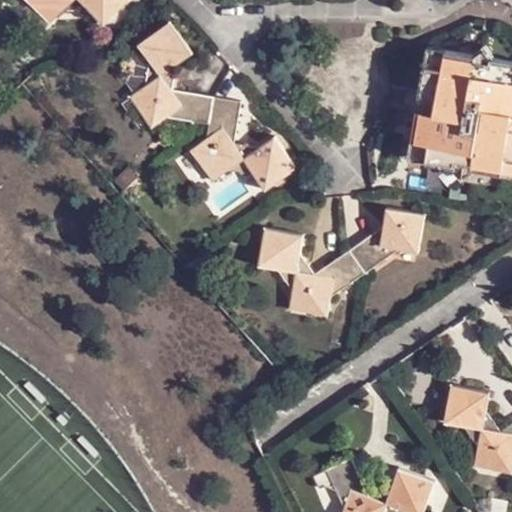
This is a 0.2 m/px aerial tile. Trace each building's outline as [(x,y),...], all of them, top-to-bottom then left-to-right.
[(32,0),(54,22),(77,0),(85,0),(93,9),(107,23),(129,0),(32,0)] [(70,9),(70,18),(88,18),(88,9),(70,9)] [(235,105),(213,102),(168,96),(173,70),(188,59),(167,26),(135,49),(147,65),(143,88),(126,101),(148,133),(162,121),(188,126),(204,128),(204,142),(188,154),(210,184),(228,173),(250,177),(261,194),(293,172),(271,140),(254,153),(228,148),(235,105)] [(467,58),(440,54),(438,71),(422,68),(418,92),(403,105),(411,118),(408,144),(425,147),(424,161),(447,166),(457,181),(470,172),(498,175),(501,160),(511,161),(511,65),(488,60),(481,49),(467,58)] [(438,71),(440,54),(424,51),(419,68),(422,68),(438,71)] [(425,147),(408,144),(406,157),(424,161),(425,147)] [(511,176),(511,161),(501,160),(498,175),(511,176)] [(328,299),(368,272),(396,252),(415,254),(420,217),(383,211),(380,231),(353,250),(311,278),(296,258),(300,238),(261,231),(254,269),(292,275),(285,312),(323,318),(328,299)] [(511,425),(502,432),(488,412),(491,392),(454,385),(447,423),(466,427),(480,448),(476,466),(511,473),(511,425)] [(409,511),(426,511),(438,482),(401,469),(394,488),(371,498),(354,459),(329,472),(347,508),(345,511),(402,511),(406,510),(409,511)]
